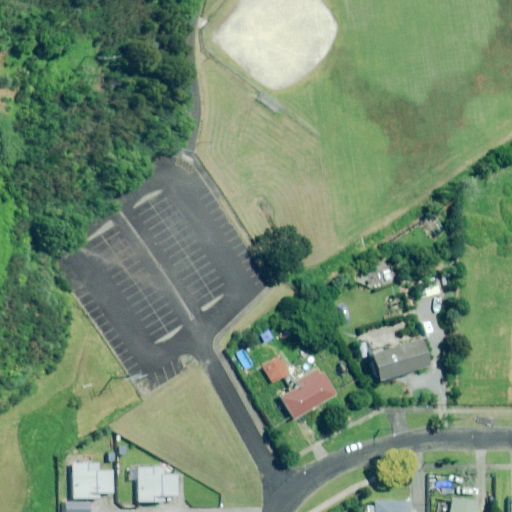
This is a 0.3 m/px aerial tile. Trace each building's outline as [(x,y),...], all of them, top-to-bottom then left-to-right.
[(394,278),(384,252),(369,257),(375,274),(369,276),(373,285),(394,278)] [(437,294),(434,282),(414,287),(417,299),(437,294)] [(419,367),(412,340),(362,354),(369,381),(419,367)] [(285,373),(276,357),(260,366),(269,382),(285,373)] [(330,396),(314,369),(292,382),(295,388),(276,398),(289,420),(330,396)] [(96,471),(96,464),(69,464),(70,499),(96,499),(96,493),(109,493),(109,471),(96,471)] [(160,467),(135,466),(134,501),(161,503),(161,496),(173,497),(174,476),(160,475),(160,467)] [(470,511),(472,503),(447,499),(445,511),(470,511)] [(412,511),(412,504),(370,502),(370,507),(362,507),(362,511),(412,511)]
